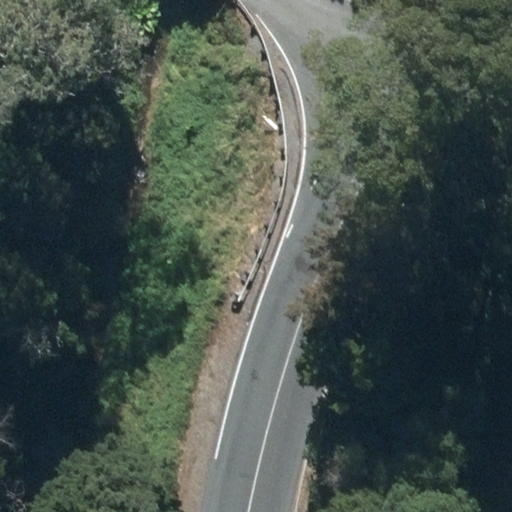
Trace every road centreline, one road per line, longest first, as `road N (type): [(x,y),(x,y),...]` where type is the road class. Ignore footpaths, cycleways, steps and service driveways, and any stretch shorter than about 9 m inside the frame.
road 1 (tertiary): [(250,511),(286,372),(326,265),(426,106)]
road 2 (unclassified): [(270,0),(426,106)]
road 3 (tertiary): [(426,106),(511,22)]
